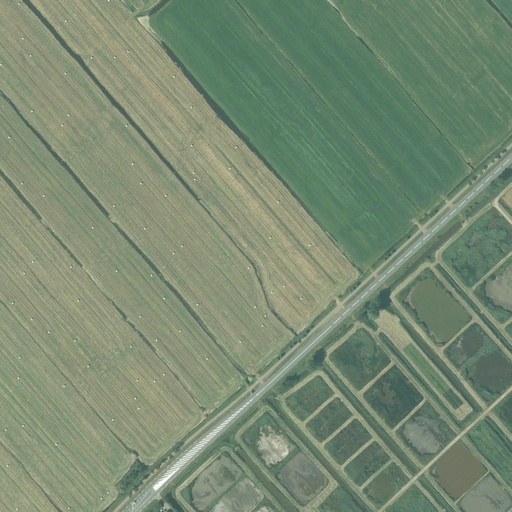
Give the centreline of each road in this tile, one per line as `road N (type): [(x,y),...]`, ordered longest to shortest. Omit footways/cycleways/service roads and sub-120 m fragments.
road 1 (primary): [(255,397),(511,157)]
road 2 (track): [(511,388),(379,511)]
road 3 (primary): [(255,397),(124,511)]
road 4 (primary): [(137,511),(255,397)]
road 5 (track): [(253,224),(355,322)]
road 6 (track): [(385,114),(465,220)]
